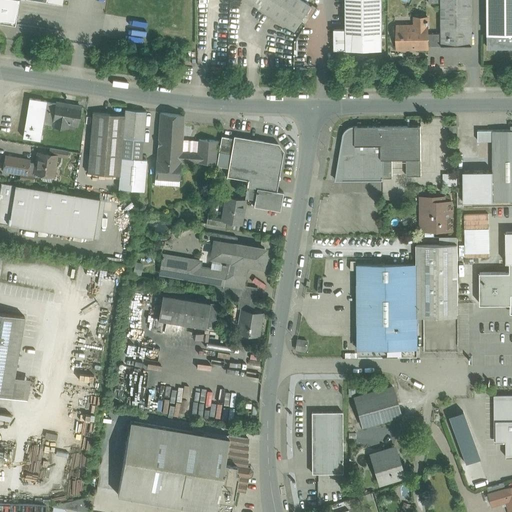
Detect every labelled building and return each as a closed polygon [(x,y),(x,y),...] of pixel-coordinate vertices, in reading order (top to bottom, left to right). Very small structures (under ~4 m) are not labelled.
[(0,0),(0,22),(15,25),(18,0),(0,0)] [(300,0),(245,0),(294,31),(310,6),(300,0)] [(381,0),(345,0),(346,28),(352,28),(352,49),(382,49),(381,0)] [(471,0),(441,0),(441,33),(441,44),(442,45),(472,45),(471,0)] [(511,0),(487,0),(488,33),(511,32),(511,0)] [(415,26),(397,26),(398,48),(428,48),(428,44),(428,33),(428,23),(428,20),(428,17),(415,17),(415,26)] [(346,28),(334,29),(334,49),(352,49),(352,28),(346,28)] [(511,32),(488,33),(488,47),(511,47),(511,32)] [(441,44),(441,33),(428,33),(428,44),(441,44)] [(46,101),(29,98),(23,138),(40,140),(42,124),(46,102),(46,101)] [(56,104),(46,102),(42,124),(52,126),(56,104)] [(81,107),(56,103),(56,104),(52,126),(63,128),(64,123),(78,125),(81,107)] [(146,112),(125,110),(123,138),(143,140),(146,112)] [(124,115),(93,113),(88,173),(119,176),(124,115)] [(199,143),(182,142),(184,115),(160,113),(157,160),(181,161),(181,166),(185,166),(185,162),(215,164),(217,141),(199,140),(199,143)] [(421,126),(355,126),(351,127),(348,128),(345,131),(343,134),(336,180),(382,180),(382,176),(382,159),(392,159),(406,159),(421,159),(421,126)] [(511,130),(478,130),(478,141),(493,141),(493,171),(463,171),(463,191),(463,201),(511,200),(511,130)] [(233,139),(221,137),(218,153),(231,155),(233,139)] [(278,144),(234,137),(233,139),(231,155),(227,177),(248,180),(245,198),(255,200),(257,188),(276,191),(277,181),(280,180),(280,177),(278,175),(283,151),(278,144)] [(56,155),(38,153),(35,173),(53,176),(56,155)] [(6,156),(3,171),(27,175),(29,160),(6,156)] [(392,159),(382,159),(382,176),(392,176),(392,159)] [(421,159),(406,159),(406,176),(421,176),(421,159)] [(141,161),(126,160),(125,173),(140,174),(141,161)] [(157,160),(156,160),(155,179),(180,180),(181,166),(181,161),(157,160)] [(15,185),(1,183),(0,188),(0,223),(9,225),(15,185)] [(100,199),(15,185),(9,225),(93,238),(100,199)] [(276,191),(257,188),(255,200),(254,206),(280,211),(283,192),(276,191)] [(245,200),(226,197),(222,220),(222,221),(240,224),(241,224),(245,200)] [(436,197),(435,197),(421,197),(421,207),(426,207),(426,215),(428,215),(428,231),(434,231),(441,231),(441,230),(452,230),(451,202),(444,202),(444,197),(436,197)] [(222,221),(222,220),(209,217),(208,224),(239,230),(240,224),(222,221)] [(489,227),(464,227),(465,256),(490,256),(489,227)] [(237,237),(203,231),(202,239),(216,241),(235,245),(235,244),(236,244),(237,237)] [(511,231),(506,232),(506,263),(510,263),(510,272),(480,272),(480,304),(511,303),(511,231)] [(236,244),(235,244),(235,245),(216,241),(211,270),(220,271),(222,262),(225,263),(226,257),(233,258),(233,261),(244,263),(262,266),(265,249),(236,244)] [(439,245),(416,245),(417,314),(458,314),(457,245),(439,245)] [(244,263),(233,261),(233,258),(226,257),(225,263),(222,262),(220,271),(211,270),(198,268),(199,262),(162,255),(159,273),(216,284),(222,285),(222,286),(242,289),(243,285),(245,272),(243,271),(244,263)] [(142,265),(135,263),(133,273),(141,275),(142,265)] [(416,264),(356,264),(357,336),(387,336),(387,324),(417,324),(417,314),(416,264)] [(257,287),(243,285),(242,289),(241,297),(255,299),(257,287)] [(242,289),(222,286),(221,293),(240,297),(241,297),(242,289)] [(210,303),(162,295),(158,319),(206,328),(210,303)] [(241,297),(240,297),(238,309),(241,309),(253,311),(255,299),(241,297)] [(218,304),(210,303),(206,328),(214,329),(218,304)] [(253,311),(241,309),(237,333),(258,336),(262,313),(253,311)] [(24,317),(0,312),(0,344),(19,348),(24,317)] [(417,324),(387,324),(387,336),(387,348),(417,348),(417,324)] [(357,336),(356,336),(356,348),(387,348),(387,336),(357,336)] [(19,348),(0,344),(0,374),(14,377),(19,348)] [(14,377),(0,374),(0,395),(11,397),(14,377)] [(14,377),(11,397),(25,399),(28,379),(14,377)] [(392,387),(354,397),(363,427),(401,416),(392,387)] [(511,396),(496,397),(496,441),(506,441),(506,457),(511,457),(511,396)] [(342,412),(312,413),(312,452),(343,452),(342,412)] [(229,436),(193,429),(192,432),(131,421),(118,495),(216,511),(229,438),(228,438),(229,436)] [(229,438),(216,511),(217,511),(231,511),(233,503),(235,490),(245,492),(247,477),(247,475),(248,475),(249,469),(248,468),(246,467),(247,460),(246,460),(247,453),(248,446),(247,446),(248,438),(229,435),(229,436),(228,438),(229,438)] [(312,452),(312,473),(343,473),(343,452),(312,452)] [(396,453),(382,458),(385,466),(376,469),(380,483),(403,476),(396,453)] [(502,483),(487,487),(488,491),(503,487),(502,483)] [(511,511),(511,486),(488,494),(491,506),(506,501),(508,511),(511,511)] [(89,496),(52,505),(52,506),(87,511),(89,496)]
